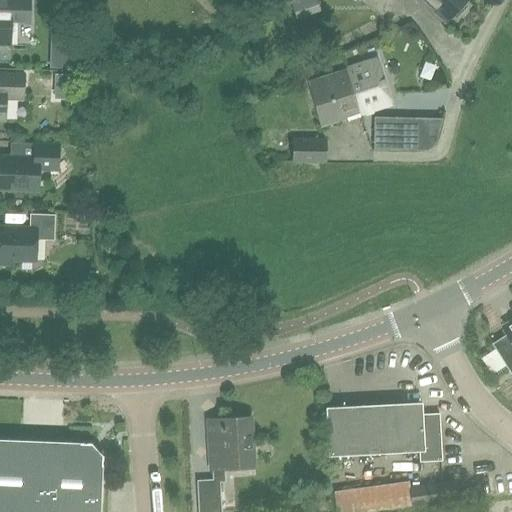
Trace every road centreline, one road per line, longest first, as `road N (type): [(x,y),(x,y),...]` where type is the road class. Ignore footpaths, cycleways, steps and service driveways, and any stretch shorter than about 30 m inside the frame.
road 1 (secondary): [(138,381),(279,360),(428,310)]
road 2 (unclassified): [(428,310),(457,372),(511,432)]
road 3 (secondary): [(0,378),(138,381)]
road 4 (unclassified): [(148,511),(138,381)]
